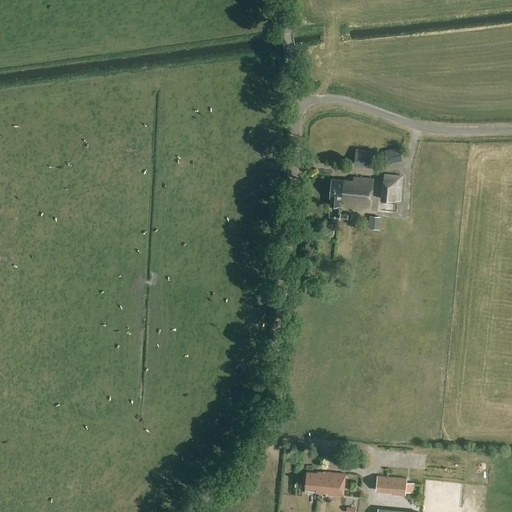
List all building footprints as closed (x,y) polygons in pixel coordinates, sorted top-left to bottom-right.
[(385,150),(387,161),(402,158),(400,147),(385,150)] [(373,166),(375,150),(356,148),(354,163),(373,166)] [(400,201),(403,177),(384,175),(382,200),(400,201)] [(372,205),(374,179),(354,178),(354,181),(332,179),(330,206),(339,207),(340,200),(343,201),(343,203),(372,205)] [(369,222),(369,228),(379,229),(380,223),(380,217),(378,217),(370,216),(369,222)] [(353,221),(352,233),(363,234),(363,221),(353,221)] [(315,493),(323,494),(323,491),(329,492),(329,494),(343,496),(346,474),(324,472),(317,472),(317,473),(306,472),(305,487),(316,488),(315,493)] [(390,494),(405,495),(407,478),(377,476),(376,489),(391,490),(390,494)]
